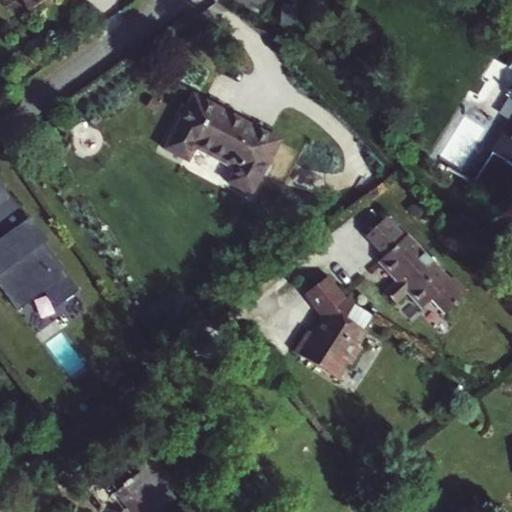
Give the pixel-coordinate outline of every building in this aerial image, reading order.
[(35,0),(46,17),(73,0),(35,0)] [(313,159),(219,109),(205,101),(176,155),(198,167),(204,156),(244,178),(238,190),(283,214),(313,159)] [(511,117),(491,152),(511,165),(511,117)] [(0,245),(0,246),(7,241),(0,231),(0,213),(14,204),(0,184),(0,245)] [(80,297),(14,204),(0,213),(0,231),(7,241),(0,246),(0,289),(19,317),(47,297),(58,313),(80,297)] [(427,298),(440,313),(463,292),(449,278),(445,281),(400,233),(397,236),(379,214),(357,235),(377,256),(370,262),(388,281),(391,285),(380,295),(387,304),(398,294),(414,310),(427,298)] [(285,349),(327,378),(337,363),(341,365),(354,347),(350,344),(359,331),(338,318),(348,304),(339,297),(320,275),(299,293),(317,316),(306,333),(302,330),(299,328),(285,349)] [(377,292),(380,295),(391,285),(388,281),(377,292)] [(302,330),(306,333),(317,316),(299,293),(295,297),(312,316),(302,330)] [(137,478),(113,498),(125,511),(161,511),(162,511),(159,508),(137,478)]
